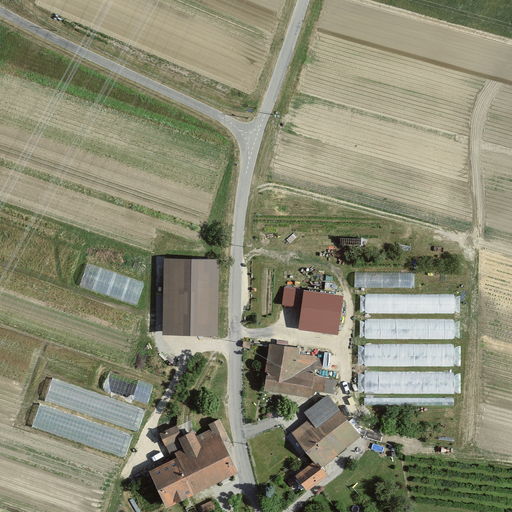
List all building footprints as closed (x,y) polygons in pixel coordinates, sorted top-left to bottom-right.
[(218,254),(164,254),(164,330),(217,330),(218,254)] [(145,283),(87,262),(78,286),(136,306),(145,283)] [(413,273),(356,273),(356,288),(413,289),(413,273)] [(303,288),(284,286),(282,304),(301,306),(303,288)] [(343,293),(303,288),(301,306),(298,327),(338,333),(343,293)] [(453,295),(363,295),(363,317),(453,317),(453,295)] [(455,320),(365,320),(365,342),(455,342),(455,320)] [(300,344),(270,341),(263,389),(310,395),(313,395),(316,389),(324,391),(327,375),(314,373),(315,369),(322,369),(324,358),(318,357),(317,355),(299,351),(300,344)] [(454,345),(364,345),(364,367),(454,368),(454,345)] [(154,385),(110,371),(104,392),(148,405),(154,385)] [(437,372),(436,391),(458,392),(459,373),(437,372)] [(309,417),(292,431),(314,459),(322,464),(361,435),(328,392),(304,411),(309,417)] [(149,468),(166,504),(238,470),(228,448),(233,445),(220,417),(208,422),(211,427),(196,434),(193,428),(187,431),(181,433),(177,423),(160,431),(170,453),(174,451),(176,455),(149,468)] [(112,445),(110,455),(124,458),(126,448),(112,445)] [(314,459),(295,473),(307,488),(328,472),(322,464),(314,459)] [(205,511),(216,507),(212,499),(201,505),(204,511),(205,511)]
